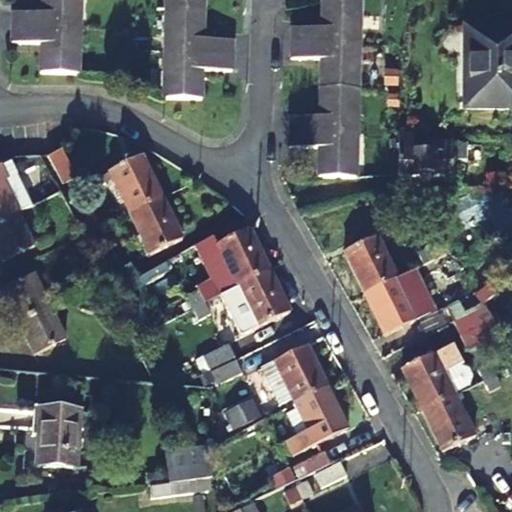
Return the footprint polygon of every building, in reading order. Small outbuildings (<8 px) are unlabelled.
[(80,0),(44,0),(43,12),(14,13),(13,43),(42,45),(41,73),(77,74),(80,0)] [(202,71),(231,71),(233,41),(203,39),(203,0),(167,0),(164,98),(201,100),(202,71)] [(323,0),(322,29),(292,29),(291,44),(291,58),(321,59),(320,88),(319,118),(290,118),(289,133),(289,147),(319,148),(318,178),(356,178),(357,134),(357,89),(358,45),(359,0),(351,0),(323,0)] [(511,28),(465,28),(465,108),(511,109),(511,28)] [(399,174),(452,175),(453,161),(466,161),(467,143),(433,142),(433,134),(398,133),(399,174)] [(60,182),(74,176),(62,151),(48,158),(60,182)] [(97,188),(113,180),(129,214),(162,199),(142,156),(109,172),(110,174),(94,182),(97,188)] [(5,182),(9,180),(8,178),(2,166),(0,167),(0,222),(19,214),(5,182)] [(16,175),(8,178),(9,180),(5,182),(19,214),(32,207),(16,175)] [(150,257),(182,241),(162,199),(129,214),(150,257)] [(19,214),(0,222),(0,255),(4,263),(35,247),(19,214)] [(95,216),(83,222),(88,233),(100,228),(95,216)] [(100,228),(88,233),(94,245),(106,239),(100,228)] [(269,271),(249,230),(217,245),(218,247),(202,255),(204,261),(220,253),(237,287),(269,271)] [(375,236),(344,252),(365,294),(396,278),(380,245),(396,236),(393,230),(377,239),(375,236)] [(429,248),(418,254),(423,264),(435,259),(429,248)] [(435,259),(423,264),(430,277),(441,271),(435,259)] [(396,278),(365,294),(385,336),(429,314),(423,302),(429,299),(414,269),(396,278)] [(269,271),(237,287),(220,296),(240,338),(290,313),(269,271)] [(34,274),(3,290),(18,323),(50,307),(34,274)] [(197,293),(187,299),(192,309),(202,304),(197,293)] [(474,294),(446,309),(453,323),(485,308),(483,306),(474,294)] [(202,304),(192,309),(197,321),(208,316),(202,304)] [(50,307),(18,323),(34,355),(66,339),(50,307)] [(504,333),(485,308),(453,323),(460,337),(485,325),(492,339),(504,333)] [(401,369),(422,411),(454,395),(453,393),(469,385),(472,376),(468,369),(459,365),(462,363),(453,344),(401,369)] [(228,345),(203,358),(211,370),(235,358),(228,345)] [(278,408),(293,402),(294,405),(326,388),(306,347),(274,363),(279,374),(265,381),(278,408)] [(236,362),(212,373),(218,385),(242,374),(236,362)] [(489,364),(477,370),(483,380),(495,374),(489,364)] [(495,374),(483,380),(489,392),(501,386),(495,374)] [(326,388),(294,405),(296,410),(308,434),(311,439),(294,447),(297,452),(346,429),(326,388)] [(454,395),(422,411),(441,453),(474,437),(454,395)] [(38,436),(37,449),(37,466),(75,469),(79,413),(40,411),(40,405),(32,405),(31,436),(38,436)] [(258,408),(248,414),(253,425),(263,420),(258,408)] [(297,440),(308,434),(296,410),(286,416),(297,440)] [(263,420),(253,425),(259,437),(269,432),(263,420)] [(149,487),(211,480),(212,480),(211,446),(171,452),(174,469),(173,472),(147,475),(149,487)] [(307,476),(329,466),(324,455),(302,465),(307,476)] [(322,489),(345,478),(338,464),(315,475),(322,489)] [(190,492),(210,490),(211,480),(149,487),(151,498),(190,493),(190,492)] [(301,499),(312,494),(307,483),(296,489),(301,499)] [(284,495),(289,505),(301,499),(296,489),(284,495)]
